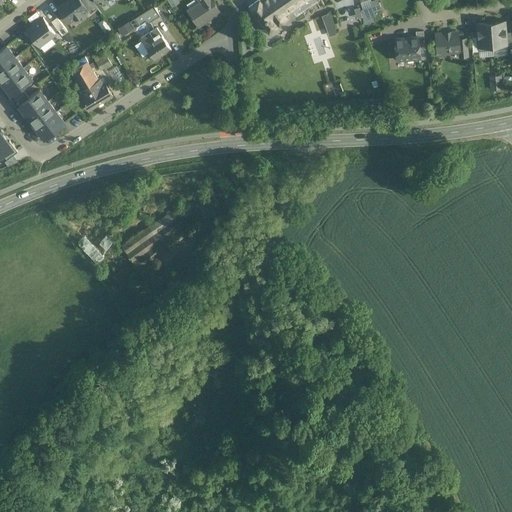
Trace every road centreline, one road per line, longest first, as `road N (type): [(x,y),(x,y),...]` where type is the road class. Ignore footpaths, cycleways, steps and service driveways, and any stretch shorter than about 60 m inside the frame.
road 1 (track): [(471,511),(355,340),(269,255),(272,231),(306,168),(308,144)]
road 2 (residential): [(234,43),(45,156),(28,148),(0,110)]
road 3 (secondary): [(237,147),(504,126)]
road 4 (secondary): [(0,208),(125,165),(237,147)]
